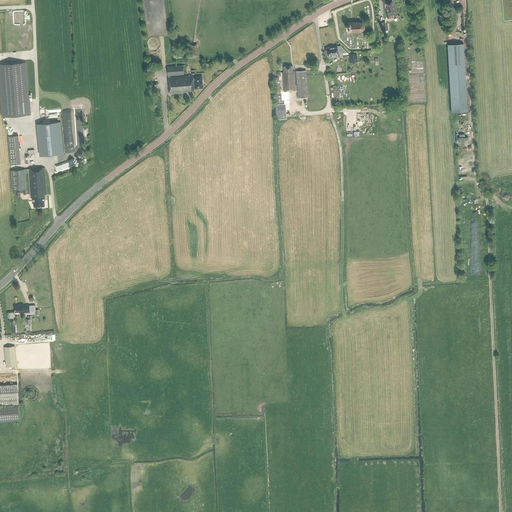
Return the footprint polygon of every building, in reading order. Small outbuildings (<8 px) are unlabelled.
[(383,3),(387,15),(388,19),(397,16),(393,0),(383,3)] [(378,32),(387,30),(385,22),(377,23),(378,32)] [(364,28),(364,25),(362,23),(360,23),(348,23),(348,27),(348,28),(348,32),(360,32),(362,30),(364,28)] [(198,56),(197,44),(190,45),(191,57),(198,56)] [(467,112),(463,44),(447,45),(451,113),(467,112)] [(327,49),(326,49),(328,57),(329,59),(338,56),(338,54),(339,54),(339,53),(342,53),(343,53),(347,52),(341,46),(337,47),(337,46),(330,48),(329,48),(327,48),(327,49)] [(25,63),(0,64),(0,85),(2,117),(31,114),(29,100),(28,100),(25,63)] [(183,65),(167,66),(168,76),(170,94),(183,93),(183,92),(191,91),(191,92),(194,92),(194,89),(203,88),(202,76),(193,77),(193,75),(170,77),(170,76),(184,75),(183,65)] [(296,71),(297,85),(295,85),(294,71),(293,71),(293,72),(293,66),(284,67),(284,73),(283,73),(283,75),(284,92),(295,91),(295,87),(297,87),(297,98),(308,98),(307,71),(296,71)] [(279,109),(279,119),(290,118),(289,109),(279,109)] [(41,124),(43,156),(63,154),(60,122),(41,124)] [(21,135),(10,135),(12,164),(23,163),(21,135)] [(44,168),(16,171),(11,171),(13,191),(26,189),(25,172),(28,172),(30,197),(32,197),(32,201),(33,201),(34,207),(45,206),(44,200),(45,200),(44,195),(47,194),(44,168)] [(6,367),(16,366),(15,346),(4,347),(6,367)] [(0,421),(19,420),(17,384),(0,385),(0,405),(16,405),(0,406),(0,421)]
